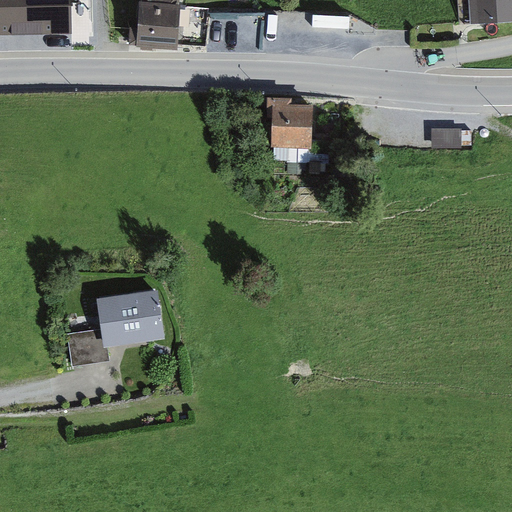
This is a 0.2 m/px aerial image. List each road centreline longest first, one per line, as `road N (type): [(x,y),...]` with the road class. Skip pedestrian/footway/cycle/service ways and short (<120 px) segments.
road 1 (tertiary): [(0,74),(273,75),(382,85)]
road 2 (track): [(0,420),(48,422),(194,402),(241,411)]
road 3 (residential): [(382,85),(400,58),(511,47)]
road 4 (tertiary): [(382,85),(511,93)]
